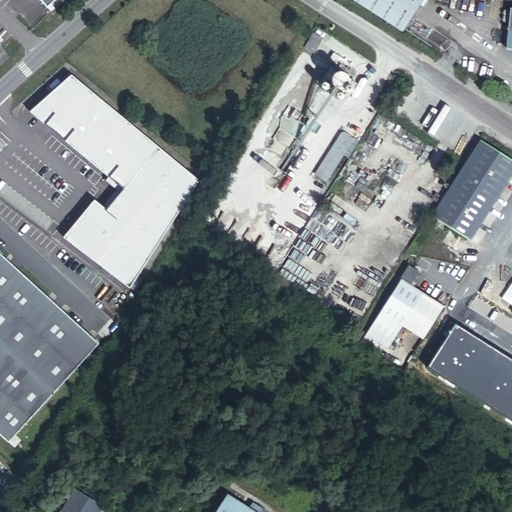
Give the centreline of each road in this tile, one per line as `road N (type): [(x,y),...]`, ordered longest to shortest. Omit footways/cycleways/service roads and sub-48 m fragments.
road 1 (unclassified): [(511,128),(311,0)]
road 2 (unknown): [(390,50),(280,210)]
road 3 (unclassified): [(101,0),(0,92)]
